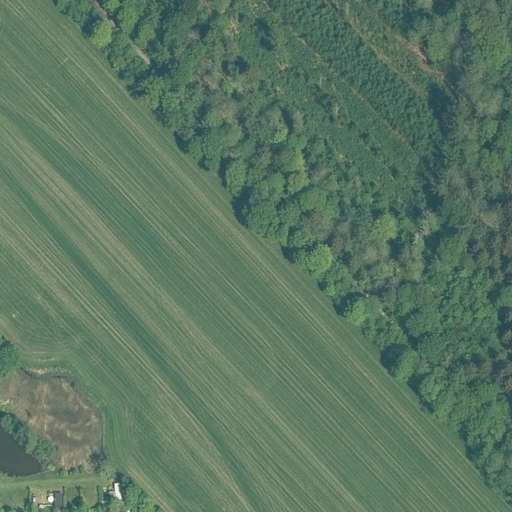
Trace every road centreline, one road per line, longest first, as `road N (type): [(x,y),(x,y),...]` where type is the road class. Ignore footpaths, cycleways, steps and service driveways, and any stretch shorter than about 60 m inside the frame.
road 1 (track): [(511,454),(169,87)]
road 2 (track): [(413,350),(511,166)]
road 3 (track): [(169,87),(86,0)]
